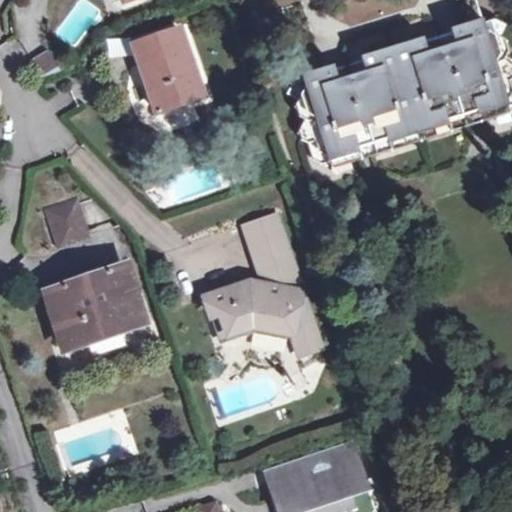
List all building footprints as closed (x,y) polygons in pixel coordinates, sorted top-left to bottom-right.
[(313,0),(282,10),(304,79),(334,69),(338,79),(350,75),(355,74),(360,76),(361,79),(369,77),(363,61),(424,42),(430,58),(437,56),(439,50),(443,46),(457,42),(454,33),(484,24),(476,0),(313,0)] [(334,69),(304,79),(308,93),(301,95),(296,107),(299,119),(304,121),(299,134),(302,142),(308,144),(314,162),(321,166),(511,107),(511,60),(506,58),(509,53),(506,41),(494,36),(487,37),(484,24),(454,33),(457,42),(443,46),(439,50),(437,56),(430,58),(424,42),(363,61),(369,77),(361,79),(360,76),(355,74),(350,75),(338,79),(334,69)] [(157,114),(205,97),(181,31),(133,48),(157,114)] [(41,80),(60,74),(53,52),(34,59),(41,80)] [(53,210),(51,217),(51,221),(59,248),(88,238),(78,211),(72,206),(62,204),(53,210)] [(247,227),(256,253),(288,242),(279,216),(247,227)] [(207,300),(213,319),(223,315),(230,337),(256,328),(293,337),(294,335),(296,331),(302,332),(308,333),(318,331),(288,242),(256,253),(266,285),(247,290),(244,287),(207,300)] [(66,351),(129,330),(120,303),(135,298),(126,268),(47,295),(66,351)] [(120,303),(129,330),(144,325),(135,298),(120,303)] [(223,315),(213,319),(220,340),(230,337),(223,315)] [(296,331),(294,335),(303,359),(324,351),(318,331),(308,333),(302,332),(296,331)] [(270,487),(273,486),(312,474),(314,470),(317,467),(321,466),(325,466),(329,468),(330,469),(337,466),(334,459),(356,451),(359,450),(356,440),(264,473),(270,487)] [(312,474),(273,486),(282,511),(377,511),(356,451),(334,459),(337,466),(330,469),(329,468),(325,466),(321,466),(317,467),(314,470),(312,474)] [(199,508),(199,511),(220,511),(217,502),(199,508)]
